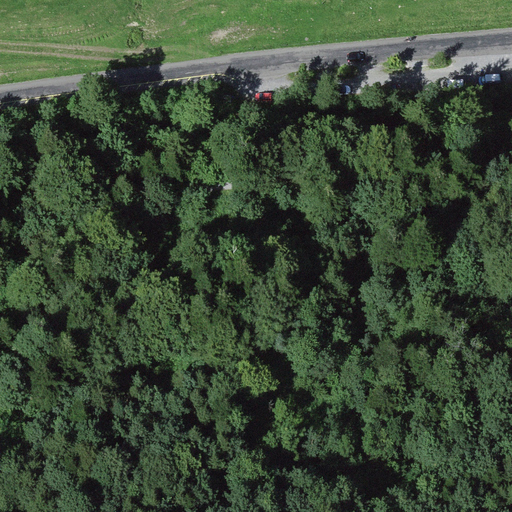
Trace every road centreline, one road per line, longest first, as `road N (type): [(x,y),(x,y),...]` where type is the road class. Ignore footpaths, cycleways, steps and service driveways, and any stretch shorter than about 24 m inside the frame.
road 1 (unclassified): [(511,42),(0,96)]
road 2 (track): [(0,439),(100,382),(165,366),(233,369),(322,462),(422,500)]
